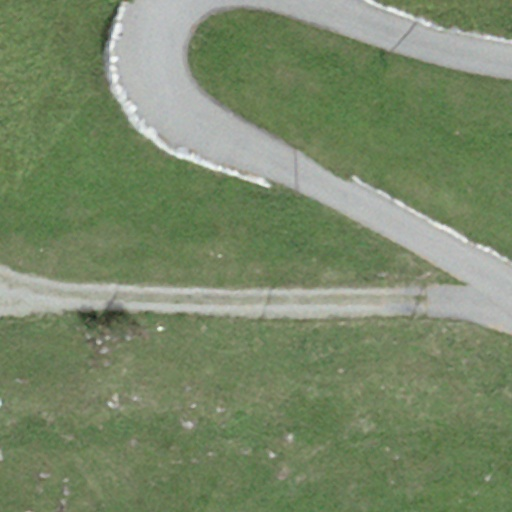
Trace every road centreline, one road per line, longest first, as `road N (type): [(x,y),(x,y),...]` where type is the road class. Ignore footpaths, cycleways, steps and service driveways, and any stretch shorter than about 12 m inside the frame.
road 1 (track): [(511,303),(341,193),(188,120),(154,83),(152,36),(172,0)]
road 2 (track): [(18,314),(273,292),(511,304)]
road 3 (track): [(314,0),(379,28),(511,61)]
